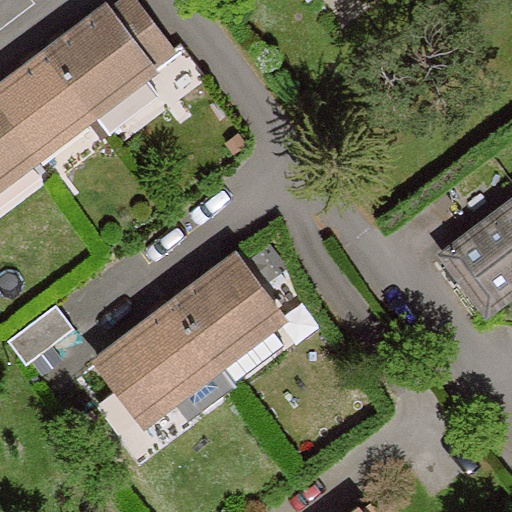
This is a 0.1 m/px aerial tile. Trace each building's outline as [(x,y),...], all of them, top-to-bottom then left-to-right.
[(50,54),(97,117),(158,71),(153,65),(174,49),(137,0),(132,0),(115,13),(111,8),(50,54)] [(97,117),(50,54),(0,91),(0,108),(39,161),(97,117)] [(0,189),(39,161),(0,108),(0,189)] [(495,318),(511,304),(511,208),(448,256),(495,318)] [(241,256),(176,304),(224,369),(289,320),(241,256)] [(149,425),(224,369),(176,304),(101,360),(149,425)] [(74,329),(57,306),(10,341),(27,364),(74,329)]
